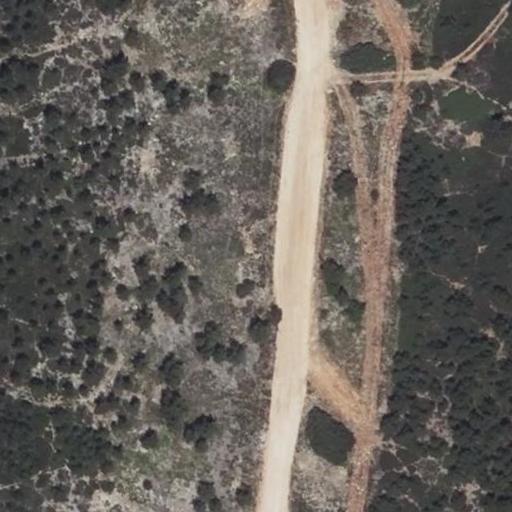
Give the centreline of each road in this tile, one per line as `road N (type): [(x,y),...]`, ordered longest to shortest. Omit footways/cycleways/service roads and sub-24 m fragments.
road 1 (track): [(314,0),(317,53),(303,133),(293,363),(274,511)]
road 2 (track): [(312,77),(433,75),(457,64),(511,7)]
